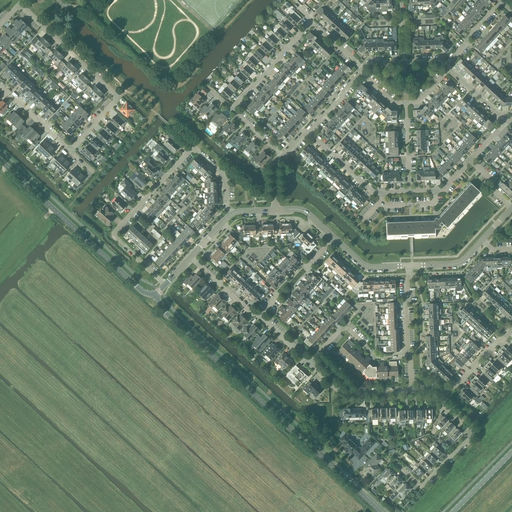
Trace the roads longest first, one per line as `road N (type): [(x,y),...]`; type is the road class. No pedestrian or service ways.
road 1 (tertiary): [(379,511),(155,295)]
road 2 (residential): [(164,285),(113,234),(194,148),(224,175),(233,213)]
road 3 (residential): [(69,151),(117,99),(17,8),(0,26)]
road 4 (tertiary): [(155,295),(141,291),(0,160)]
road 5 (residential): [(397,464),(421,487),(468,441),(471,432),(443,405),(443,389)]
road 6 (residential): [(411,390),(406,266)]
